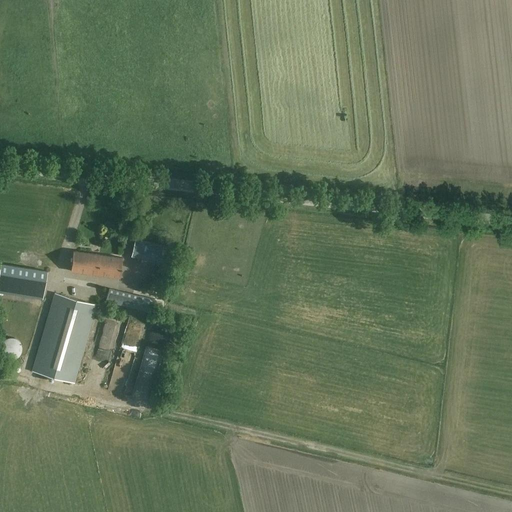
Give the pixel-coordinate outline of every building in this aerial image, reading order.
[(175,249),(135,239),(132,255),(171,265),(175,249)] [(123,258),(100,255),(74,251),(71,271),(120,278),(123,258)] [(0,294),(43,300),(47,271),(0,265),(0,294)] [(154,299),(119,291),(109,288),(106,302),(150,313),(154,299)] [(75,384),(97,305),(55,293),(33,372),(75,384)] [(123,314),(110,311),(108,316),(121,320),(123,314)] [(11,338),(9,339),(8,339),(7,340),(6,340),(4,341),(4,343),(3,343),(2,345),(2,346),(2,347),(1,348),(1,350),(2,351),(2,353),(3,354),(3,355),(4,356),(6,358),(7,359),(9,359),(10,360),(12,360),(13,360),(14,360),(16,360),(17,359),(18,358),(19,357),(20,357),(21,356),(22,355),(22,353),(23,352),(23,351),(23,350),(23,349),(23,348),(23,347),(23,346),(22,344),(21,343),(21,342),(20,341),(18,340),(17,339),(16,339),(15,338),(14,338),(12,338),(11,338)] [(150,359),(149,367),(161,369),(161,367),(160,366),(160,360),(150,359)]
